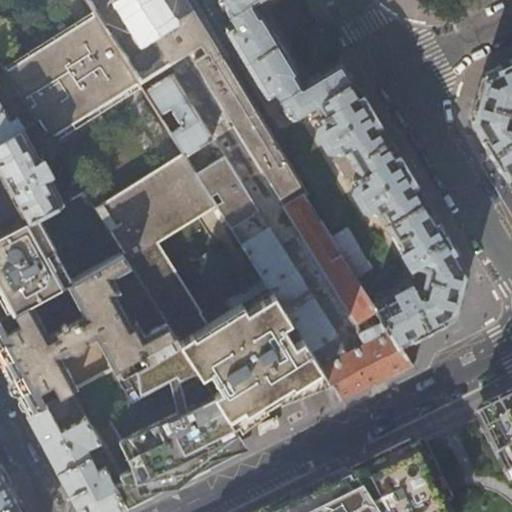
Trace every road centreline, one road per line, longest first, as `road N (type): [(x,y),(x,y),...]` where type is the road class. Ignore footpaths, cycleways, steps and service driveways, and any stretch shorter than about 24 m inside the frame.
road 1 (secondary): [(511,334),(435,382),(176,511)]
road 2 (residential): [(395,77),(511,268)]
road 3 (residential): [(511,20),(395,77)]
